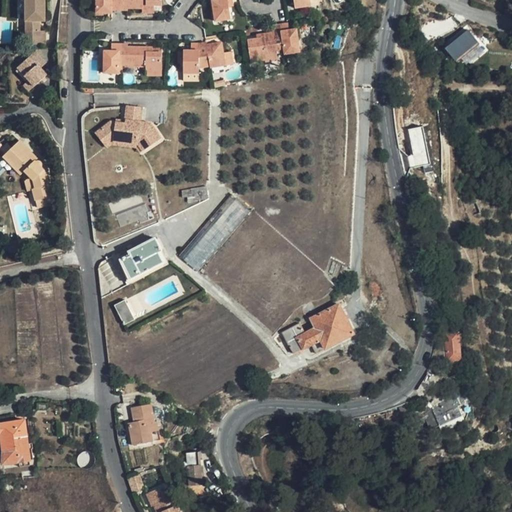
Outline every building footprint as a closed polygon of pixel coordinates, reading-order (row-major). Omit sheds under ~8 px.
[(52,24),(52,0),(25,0),(32,6),(32,24),(52,24)] [(98,0),(98,11),(107,11),(113,11),(113,8),(129,8),(129,6),(144,7),(144,4),(155,4),(163,4),(162,0),(98,0)] [(229,0),(212,0),(215,22),(223,21),(232,20),(231,7),(229,0)] [(444,44),(456,60),(481,41),(469,25),(444,44)] [(274,39),(263,40),(264,42),(258,43),(249,44),(251,65),(266,63),(265,56),(277,55),(286,54),(287,62),(295,61),(301,61),(298,38),(291,39),(290,31),(274,33),(274,39)] [(51,49),(52,35),(32,35),(31,48),(51,49)] [(167,52),(157,52),(149,51),(149,47),(132,47),(132,44),(115,44),(115,51),(108,51),(108,59),(108,66),(107,74),(124,74),(124,66),(132,66),(132,67),(151,68),(151,73),(167,73),(167,52)] [(222,45),(208,47),(207,60),(211,70),(227,67),(225,55),(222,45)] [(207,60),(208,47),(198,47),(199,53),(184,52),(183,75),(199,74),(199,69),(198,60),(207,60)] [(225,55),(227,67),(236,66),(234,54),(225,55)] [(27,72),(40,85),(45,90),(57,78),(51,71),(56,67),(44,55),(27,72)] [(265,56),(266,63),(266,65),(278,64),(277,55),(265,56)] [(199,69),(211,70),(207,60),(198,60),(199,69)] [(45,90),(40,85),(34,90),(40,95),(45,90)] [(109,134),(160,136),(152,124),(143,123),(145,108),(130,106),(129,118),(128,124),(122,124),(114,124),(106,129),(109,134)] [(425,125),(407,129),(415,166),(433,162),(425,125)] [(109,134),(99,133),(109,149),(113,146),(139,149),(142,154),(145,152),(141,146),(115,143),(109,134)] [(163,141),(160,136),(109,134),(115,143),(141,146),(145,152),(163,141)] [(18,142),(2,158),(19,177),(21,175),(32,185),(34,193),(31,194),(34,205),(44,202),(50,200),(44,175),(44,174),(41,172),(41,170),(41,168),(40,166),(38,165),(35,166),(34,164),(36,162),(18,142)] [(19,177),(2,158),(0,158),(0,161),(12,175),(20,183),(23,188),(27,195),(31,194),(34,193),(32,185),(21,175),(19,177)] [(208,186),(182,189),(184,199),(209,196),(208,186)] [(233,194),(181,255),(199,271),(251,210),(233,194)] [(46,209),(44,202),(34,205),(36,212),(46,209)] [(167,261),(155,239),(134,250),(136,252),(121,260),(132,280),(167,261)] [(136,323),(124,303),(114,309),(125,329),(136,323)] [(317,326),(307,330),(302,321),(285,330),(295,351),(310,344),(314,352),(355,333),(340,303),(312,317),(317,326)] [(460,363),(458,331),(444,332),(447,360),(449,360),(450,364),(460,363)] [(461,415),(458,407),(462,405),(456,392),(436,404),(431,409),(438,425),(461,415)] [(156,421),(153,403),(132,406),(135,421),(130,422),(134,445),(155,441),(154,431),(162,429),(160,420),(156,421)] [(15,441),(26,440),(24,422),(1,425),(3,450),(16,449),(15,441)] [(29,462),(26,440),(15,441),(16,449),(3,450),(4,453),(4,466),(29,462)] [(204,486),(200,453),(185,454),(189,488),(204,486)] [(177,511),(180,510),(169,485),(159,490),(156,483),(144,489),(150,502),(151,502),(155,511),(177,511)]
